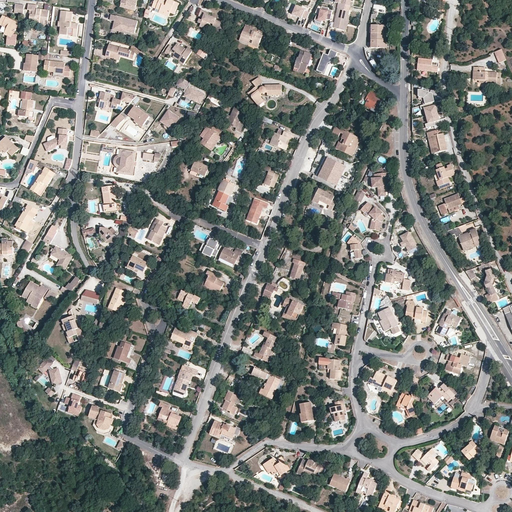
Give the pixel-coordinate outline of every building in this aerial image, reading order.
[(122,0),(121,5),(126,6),(126,8),(131,10),(132,8),(136,9),(138,2),(139,2),(139,0),(122,0)] [(165,15),(170,17),(171,14),(176,16),(180,5),(170,1),(169,2),(163,0),(156,0),(153,8),(157,10),(166,13),(165,15)] [(347,15),(349,5),(341,4),(339,3),(333,28),(343,30),(347,15)] [(24,14),(25,5),(16,4),(15,13),(24,14)] [(32,22),(44,23),(44,19),(48,19),(50,10),(39,8),(39,5),(29,4),(28,9),(32,9),(35,10),(34,15),(31,14),(31,19),(32,19),(32,22)] [(302,26),(309,11),(297,6),(293,14),(299,17),(296,23),(302,26)] [(326,19),(330,20),(332,10),(328,9),(328,8),(321,6),(320,14),(317,14),(314,20),(321,23),(322,20),(325,21),(326,19)] [(169,19),(170,17),(165,15),(166,13),(157,10),(156,12),(169,19)] [(219,27),(217,32),(222,33),(225,24),(214,20),(215,18),(210,16),(205,14),(206,11),(201,10),(199,16),(203,17),(202,19),(200,18),(198,23),(201,24),(206,26),(208,23),(213,25),(219,27)] [(69,20),(72,20),(73,12),(62,11),(61,22),(63,22),(62,28),(61,28),(61,36),(68,36),(69,29),(74,30),(73,37),(77,37),(78,25),(72,24),(72,25),(69,25),(69,20)] [(14,33),(19,23),(3,16),(0,23),(0,24),(8,28),(5,34),(10,36),(9,44),(17,45),(19,34),(14,33)] [(138,23),(112,17),(111,22),(118,23),(117,26),(115,25),(114,31),(120,33),(121,30),(125,31),(126,33),(136,35),(138,23)] [(253,32),(256,33),(257,29),(245,25),(243,32),(252,35),(253,32)] [(382,47),(384,25),(371,25),(370,47),(382,47)] [(256,33),(253,32),(252,35),(243,32),(239,41),(249,44),(250,43),(258,46),(261,39),(262,40),(263,36),(256,33)] [(259,48),(262,40),(261,39),(258,46),(250,43),(249,44),(259,48)] [(178,61),(183,65),(192,50),(187,47),(186,49),(177,43),(174,48),(169,45),(165,52),(169,55),(171,52),(175,54),(174,55),(180,58),(179,60),(178,61)] [(128,50),(109,45),(106,56),(118,59),(119,54),(122,55),(126,56),(128,50)] [(129,50),(132,51),(136,52),(143,57),(146,53),(143,51),(137,47),(131,46),(129,50)] [(500,62),(507,59),(503,48),(495,51),(500,62)] [(200,49),(197,54),(204,59),(207,54),(200,49)] [(330,55),(324,52),(316,72),(324,75),(332,58),(336,60),(340,52),(332,49),(330,55)] [(308,59),(309,59),(311,54),(301,51),(299,58),(297,58),(294,70),(303,73),(303,70),(306,70),(308,65),(306,64),(308,59)] [(29,54),(28,63),(30,63),(29,70),(37,72),(39,55),(29,54)] [(100,55),(95,54),(93,61),(102,63),(103,58),(100,55)] [(439,61),(420,58),(418,72),(438,74),(439,61)] [(47,60),(46,61),(45,71),(55,72),(64,73),(64,75),(65,76),(71,76),(72,66),(65,65),(66,62),(49,60),(47,60)] [(473,67),(473,71),(475,71),(475,82),(477,82),(489,82),(496,82),(496,71),(485,71),(485,67),(473,67)] [(190,81),(181,77),(178,85),(186,89),(186,90),(188,91),(186,96),(201,103),(206,94),(190,87),(190,86),(188,85),(190,81)] [(262,87),(259,82),(258,83),(255,78),(252,80),(255,85),(247,90),(254,102),(261,98),(259,94),(261,92),(266,95),(282,94),(281,84),(265,85),(265,87),(262,87)] [(172,87),(168,95),(173,97),(177,90),(172,87)] [(365,104),(378,110),(382,101),(374,97),(376,93),(369,89),(367,93),(369,95),(367,100),(365,103),(365,104)] [(31,99),(32,91),(22,90),(21,98),(23,98),(22,109),(20,109),(19,115),(29,116),(29,119),(34,120),(35,112),(33,111),(34,99),(31,99)] [(120,105),(121,100),(113,98),(114,94),(100,90),(98,98),(100,98),(97,108),(109,111),(110,107),(116,109),(117,104),(120,105)] [(137,96),(123,92),(121,100),(125,101),(128,105),(137,96)] [(429,103),(433,101),(431,92),(430,92),(425,97),(426,103),(429,103)] [(430,106),(429,103),(426,103),(424,104),(421,105),(422,108),(425,108),(426,115),(437,112),(436,105),(430,106)] [(376,113),(378,110),(365,104),(364,106),(376,113)] [(149,115),(135,105),(129,114),(136,119),(135,120),(142,125),(149,115)] [(180,117),(168,109),(160,120),(172,128),(180,117)] [(230,116),(227,115),(225,121),(230,123),(234,125),(233,126),(236,128),(236,129),(241,131),(244,124),(239,122),(243,115),(241,114),(233,110),(230,116)] [(426,127),(435,125),(434,121),(439,120),(437,112),(426,115),(428,122),(425,123),(426,127)] [(119,114),(110,123),(115,127),(124,118),(119,114)] [(142,125),(135,120),(132,123),(139,128),(142,125)] [(218,140),(221,137),(207,127),(201,136),(204,138),(201,143),(210,149),(217,139),(218,140)] [(341,134),(343,130),(336,127),(332,134),(339,137),(341,134)] [(62,145),(67,146),(68,137),(67,136),(67,130),(59,129),(58,136),(60,136),(60,137),(56,139),(49,142),(44,144),(48,152),(56,147),(56,146),(58,145),(62,145)] [(290,139),(293,140),(295,141),(297,136),(282,129),(280,133),(278,132),(273,143),(279,145),(277,152),(283,154),(286,148),(290,150),(291,146),(288,144),(290,139)] [(427,132),(429,137),(431,136),(435,154),(447,151),(443,132),(438,134),(437,129),(427,132)] [(349,152),(348,155),(352,157),(358,145),(359,145),(360,145),(363,141),(346,132),(344,135),(345,136),(341,142),(339,141),(336,149),(343,152),(344,150),(349,152)] [(15,150),(16,152),(19,149),(6,136),(0,141),(0,148),(0,150),(4,149),(7,153),(9,151),(11,154),(15,150)] [(217,139),(210,149),(212,150),(219,141),(218,140),(217,139)] [(26,156),(30,149),(23,147),(20,154),(26,156)] [(115,159),(114,160),(114,163),(115,165),(118,168),(117,173),(133,175),(137,152),(121,149),(120,155),(119,155),(116,157),(115,159)] [(329,158),(326,157),(316,176),(319,177),(329,158)] [(345,167),(329,158),(319,177),(335,186),(337,185),(346,169),(345,167)] [(38,163),(31,160),(27,170),(32,172),(34,172),(38,163)] [(209,168),(195,162),(191,171),(198,174),(205,177),(209,168)] [(437,181),(439,186),(451,182),(449,177),(448,175),(452,174),(453,176),(456,174),(452,164),(448,166),(448,168),(446,169),(445,167),(444,167),(442,162),(437,164),(439,169),(438,170),(439,174),(441,179),(438,180),(437,181)] [(269,171),(264,184),(274,187),(278,174),(272,172),(274,168),(265,165),(264,169),(269,171)] [(55,173),(46,167),(42,174),(43,175),(41,178),(40,177),(37,181),(34,185),(34,186),(31,190),(36,193),(38,189),(40,190),(44,184),(48,187),(55,173)] [(32,172),(27,170),(20,184),(23,185),(27,175),(31,174),(32,172)] [(382,183),(384,183),(384,178),(387,177),(387,173),(374,175),(375,179),(371,179),(372,188),(378,187),(379,196),(386,195),(385,187),(382,187),(382,183)] [(219,190),(215,199),(218,201),(216,207),(225,211),(228,205),(224,203),(228,194),(230,195),(234,184),(222,179),(218,189),(219,190)] [(42,197),(48,187),(44,184),(40,190),(38,189),(36,193),(42,197)] [(119,187),(111,188),(111,193),(105,194),(104,194),(107,207),(105,207),(107,214),(119,212),(115,193),(120,193),(119,187)] [(311,202),(314,203),(316,200),(320,191),(317,189),(311,202)] [(361,203),(366,194),(359,190),(354,199),(361,203)] [(316,200),(321,203),(331,208),(329,211),(333,213),(337,205),(335,203),(336,199),(320,191),(316,200)] [(0,209),(5,211),(9,200),(3,198),(4,195),(0,192),(0,209)] [(450,210),(461,206),(463,205),(464,206),(468,204),(465,197),(461,199),(459,193),(446,199),(448,203),(440,206),(444,216),(449,214),(448,209),(449,208),(450,210)] [(266,208),(268,204),(254,199),(247,219),(256,223),(262,207),(266,208)] [(375,221),(374,229),(380,230),(382,222),(385,219),(382,215),(383,214),(376,208),(375,209),(368,203),(361,210),(365,214),(367,212),(374,218),(377,215),(379,217),(375,221)] [(32,221),(33,221),(39,211),(29,205),(27,210),(28,210),(26,214),(25,213),(16,226),(26,232),(32,221)] [(161,234),(164,235),(168,227),(162,224),(164,220),(157,217),(155,221),(158,222),(154,230),(153,229),(148,238),(157,242),(161,234)] [(36,223),(33,221),(32,221),(26,232),(30,234),(36,223)] [(53,225),(49,232),(54,235),(59,228),(53,225)] [(458,226),(446,231),(443,232),(446,238),(456,234),(457,237),(460,236),(465,247),(474,243),(477,244),(478,246),(484,244),(477,227),(471,229),(472,231),(465,233),(462,235),(458,226)] [(117,236),(120,233),(116,228),(113,230),(111,229),(106,228),(104,230),(103,235),(109,242),(113,243),(115,241),(116,240),(117,236)] [(403,241),(402,242),(404,246),(405,245),(408,250),(416,247),(408,232),(400,236),(403,241)] [(352,248),(351,249),(351,257),(355,257),(360,257),(362,257),(362,248),(360,248),(360,243),(361,240),(354,235),(349,241),(352,244),(352,248)] [(212,255),(216,257),(219,251),(215,249),(218,242),(210,238),(206,246),(203,244),(200,251),(212,256),(212,255)] [(135,242),(127,239),(126,243),(133,247),(135,242)] [(13,240),(8,240),(8,243),(2,243),(0,243),(0,253),(14,253),(13,240)] [(30,251),(34,244),(27,240),(22,247),(30,251)] [(64,271),(72,256),(56,246),(51,254),(60,260),(56,266),(64,271)] [(241,255),(242,251),(235,248),(234,251),(224,247),(220,258),(235,264),(239,254),(241,255)] [(407,252),(405,247),(404,248),(408,256),(419,250),(418,247),(407,252)] [(135,266),(139,268),(145,270),(149,261),(134,254),(128,266),(134,269),(135,266)] [(300,264),(301,259),(292,258),(291,262),(294,263),(290,278),(299,280),(303,265),(300,264)] [(472,268),(466,271),(471,279),(477,276),(472,268)] [(494,278),(496,277),(492,268),(485,271),(487,274),(484,283),(489,293),(485,295),(489,303),(499,299),(492,285),(491,282),(492,279),(494,278)] [(405,273),(396,272),(396,271),(391,270),(390,275),(388,275),(387,275),(386,282),(395,283),(395,282),(404,283),(404,285),(400,285),(399,289),(409,290),(410,280),(405,279),(405,273)] [(219,291),(218,292),(223,294),(228,284),(221,280),(223,277),(211,272),(210,275),(211,276),(214,277),(210,286),(219,291)] [(218,293),(218,292),(219,291),(210,286),(214,277),(211,276),(207,287),(218,293)] [(69,290),(72,292),(80,279),(78,277),(77,279),(75,278),(71,285),(69,283),(66,288),(69,290)] [(28,299),(39,305),(43,297),(50,301),(51,298),(53,299),(56,293),(41,284),(40,286),(30,281),(23,294),(29,298),(28,299)] [(272,299),(271,298),(276,287),(269,283),(264,295),(272,299)] [(121,303),(124,295),(123,295),(125,290),(117,287),(109,306),(118,310),(121,303)] [(103,295),(86,291),(85,295),(102,299),(103,295)] [(186,299),(185,303),(183,306),(189,309),(192,302),(198,305),(201,298),(191,294),(190,295),(182,291),(179,297),(186,299)] [(338,307),(352,310),(355,293),(347,292),(346,295),(333,292),(332,298),(337,299),(335,308),(338,309),(338,307)] [(288,316),(297,320),(304,306),(286,298),(283,305),(287,307),(288,304),(292,306),(288,316)] [(407,298),(406,302),(408,303),(414,304),(414,307),(418,308),(415,300),(407,298)] [(37,309),(39,305),(28,299),(27,302),(32,304),(31,306),(37,309)] [(420,322),(428,323),(431,313),(424,312),(425,309),(418,308),(414,307),(414,304),(408,303),(405,313),(414,315),(413,319),(419,320),(420,322)] [(295,325),(297,320),(288,316),(292,306),(288,304),(287,307),(282,319),(295,325)] [(399,325),(391,308),(379,313),(382,321),(379,322),(385,333),(392,330),(394,335),(401,332),(398,325),(399,325)] [(461,319),(455,316),(451,314),(452,312),(448,309),(445,315),(444,314),(439,325),(441,326),(437,334),(444,337),(448,329),(449,326),(450,324),(454,325),(457,327),(461,319)] [(181,323),(183,315),(177,313),(174,321),(181,323)] [(66,328),(69,337),(72,336),(74,341),(80,339),(76,329),(78,328),(73,315),(62,320),(64,324),(65,323),(67,328),(66,328)] [(72,336),(69,337),(66,328),(67,328),(65,323),(64,324),(62,325),(70,343),(74,341),(72,336)] [(337,335),(335,345),(346,347),(348,336),(345,336),(347,325),(334,323),(332,331),(333,335),(332,337),(334,337),(335,335),(337,335)] [(76,329),(80,339),(84,337),(80,327),(78,328),(76,329)] [(179,341),(182,332),(174,329),(171,338),(179,341)] [(194,337),(197,338),(198,334),(191,331),(190,335),(182,332),(179,341),(186,344),(185,346),(192,348),(194,344),(192,343),(194,337)] [(264,345),(263,345),(260,353),(257,352),(255,356),(264,360),(266,356),(270,358),(273,350),(274,350),(278,342),(275,341),(277,338),(265,332),(263,336),(267,338),(268,339),(266,344),(265,346),(264,345)] [(127,356),(129,351),(127,350),(129,343),(122,341),(120,347),(117,346),(114,358),(130,363),(131,358),(127,356)] [(270,363),(275,351),(274,350),(273,350),(270,358),(266,356),(264,360),(270,363)] [(460,368),(462,369),(463,365),(468,367),(472,356),(462,353),(461,356),(448,352),(446,358),(449,359),(452,360),(451,365),(448,364),(447,363),(445,369),(451,371),(450,374),(459,377),(460,374),(458,373),(460,368)] [(48,369),(50,371),(53,380),(55,380),(56,384),(63,382),(59,369),(55,370),(51,367),(57,360),(49,353),(43,361),(45,362),(41,366),(38,364),(35,368),(38,370),(39,369),(44,373),(48,369)] [(331,374),(330,380),(341,381),(341,371),(340,371),(340,369),(338,368),(338,363),(340,364),(341,361),(329,360),(330,359),(321,358),(320,365),(326,365),(326,364),(329,364),(329,370),(331,370),(331,374)] [(185,384),(186,385),(188,381),(190,381),(193,373),(196,375),(198,370),(185,365),(183,371),(180,370),(173,388),(185,393),(186,388),(184,387),(185,384)] [(266,379),(268,375),(256,369),(253,376),(260,379),(261,377),(266,379)] [(120,391),(126,374),(115,370),(109,388),(120,391)] [(387,380),(389,377),(378,371),(377,373),(384,377),(383,378),(387,380)] [(389,390),(392,392),(398,381),(389,377),(387,380),(383,378),(384,377),(377,373),(375,377),(377,379),(375,383),(380,385),(379,386),(384,389),(383,390),(388,392),(389,390)] [(277,390),(281,381),(271,376),(268,381),(265,389),(262,388),(259,394),(272,400),(277,390)] [(382,392),(383,390),(384,389),(379,386),(380,385),(375,383),(377,379),(375,377),(370,386),(382,392)] [(441,395),(444,397),(448,401),(455,395),(444,383),(441,386),(443,389),(440,391),(438,389),(436,387),(426,396),(433,403),(441,395)] [(228,392),(225,399),(227,400),(224,408),(230,411),(229,412),(234,414),(237,407),(234,405),(238,396),(228,392)] [(412,392),(412,394),(412,398),(409,397),(402,394),(398,404),(408,408),(411,415),(417,413),(413,405),(414,401),(416,401),(416,392),(412,392)] [(79,416),(83,407),(79,405),(82,397),(73,394),(72,398),(68,397),(65,403),(71,405),(70,408),(74,409),(75,411),(74,414),(79,416)] [(436,405),(444,397),(441,395),(433,403),(436,405)] [(300,401),(302,411),(303,411),(305,419),(301,419),(302,422),(309,421),(309,418),(314,417),(311,399),(300,401)] [(342,405),(345,404),(344,399),(336,401),(337,405),(330,407),(331,413),(335,412),(337,421),(346,419),(343,411),(342,405)] [(164,408),(161,414),(168,416),(167,420),(171,421),(170,423),(180,428),(184,417),(177,414),(178,412),(171,409),(172,406),(162,402),(161,407),(164,408)] [(99,406),(92,404),(88,415),(100,419),(99,421),(95,420),(93,427),(97,433),(104,436),(110,434),(111,432),(111,431),(108,429),(110,424),(112,425),(114,419),(111,418),(109,418),(111,413),(98,408),(99,406)] [(409,416),(411,415),(408,408),(398,404),(397,406),(406,410),(409,416)] [(168,416),(161,414),(160,420),(170,423),(171,421),(167,420),(168,416)] [(233,438),(236,430),(227,426),(226,428),(223,426),(215,423),(210,434),(220,439),(221,436),(232,441),(233,438)] [(496,425),(490,439),(494,440),(495,437),(501,440),(500,443),(504,444),(510,431),(496,425)] [(120,440),(117,448),(122,451),(126,442),(120,440)] [(478,451),(481,449),(473,440),(469,443),(470,444),(462,451),(469,459),(476,454),(477,455),(480,453),(478,451)] [(500,457),(504,447),(499,446),(496,455),(500,457)] [(434,464),(432,466),(430,468),(432,470),(440,463),(429,453),(426,456),(418,449),(412,455),(422,464),(423,462),(427,465),(429,463),(431,462),(434,464)] [(281,462),(278,464),(275,466),(273,463),(276,461),(274,458),(266,463),(272,472),(274,475),(277,474),(280,477),(291,470),(282,456),(279,458),(281,462)] [(451,456),(446,462),(448,465),(454,458),(452,456),(451,456)] [(305,469),(312,472),(318,475),(320,471),(324,472),(327,466),(323,464),(323,466),(319,464),(318,465),(314,463),(314,462),(309,459),(308,461),(303,459),(297,473),(302,475),(304,471),(305,469)] [(269,473),(272,472),(266,463),(263,465),(269,473)] [(373,497),(378,485),(370,481),(367,480),(369,474),(365,472),(357,489),(362,491),(364,487),(369,489),(367,494),(373,497)] [(451,486),(459,489),(460,486),(466,488),(472,490),(474,483),(469,481),(470,479),(475,480),(470,475),(462,473),(462,475),(461,477),(463,478),(463,480),(454,477),(451,486)] [(347,480),(339,476),(337,480),(333,479),(330,486),(345,493),(351,480),(347,478),(347,480)] [(395,511),(401,501),(395,499),(389,496),(390,494),(391,490),(387,488),(379,505),(385,507),(386,506),(387,503),(393,505),(392,509),(391,511),(393,511),(395,511)] [(414,500),(410,510),(414,511),(431,511),(433,507),(425,504),(424,506),(416,503),(417,501),(414,500)]
